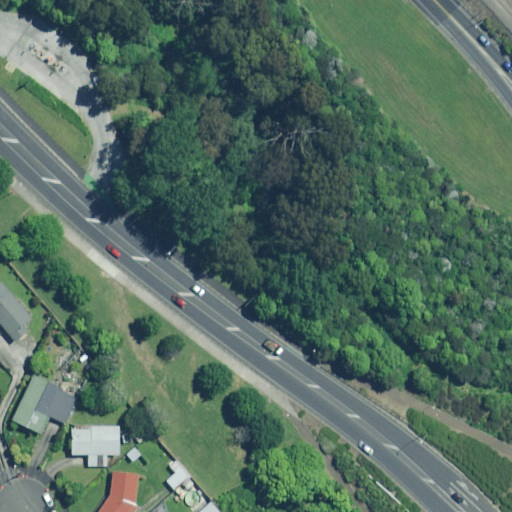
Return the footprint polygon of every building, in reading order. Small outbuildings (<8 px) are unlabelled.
[(30,317),(0,281),(0,325),(14,342),(27,331),(21,325),(30,317)] [(80,389),(64,381),(61,388),(32,375),(11,420),(40,434),(49,416),(65,423),(80,389)] [(119,419),(119,407),(101,407),(101,418),(119,419)] [(70,430),(70,455),(87,455),(87,467),(106,467),(106,455),(118,456),(118,427),(88,427),(88,430),(70,430)] [(176,461),(170,466),(176,473),(166,481),(173,489),(189,476),(176,461)] [(98,511),(131,511),(136,505),(139,474),(113,472),(111,492),(98,511)] [(218,511),(211,503),(199,511),(218,511)]
